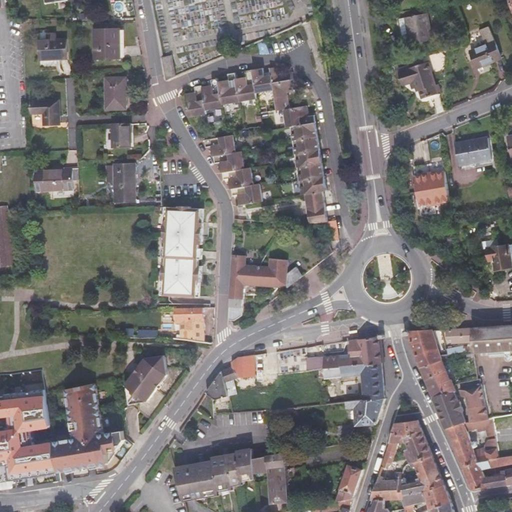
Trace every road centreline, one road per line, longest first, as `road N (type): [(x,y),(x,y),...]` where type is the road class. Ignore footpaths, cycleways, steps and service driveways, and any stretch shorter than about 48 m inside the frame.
road 1 (residential): [(163,89),(233,60),(291,62),(319,92),(341,212)]
road 2 (residential): [(230,345),(222,333),(224,207),(174,107)]
road 3 (secondary): [(230,345),(114,494)]
road 4 (residential): [(511,92),(369,151)]
road 5 (secondary): [(347,0),(369,151)]
road 6 (unclassified): [(407,381),(359,511)]
road 7 (tertiary): [(407,381),(464,498)]
